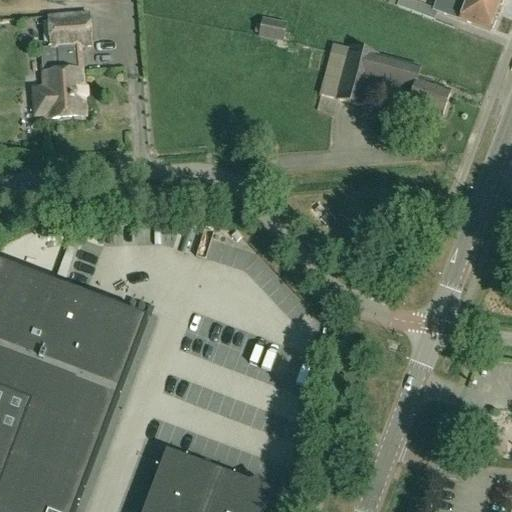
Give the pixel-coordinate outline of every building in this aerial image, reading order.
[(417,15),(420,5),(405,0),(399,0),(397,8),(417,15)] [(458,0),(438,0),(434,12),(460,22),(490,33),(497,14),(458,0)] [(458,0),(497,14),(502,0),(458,0)] [(41,51),(43,76),(44,90),(32,91),(34,119),(46,118),(46,121),(84,118),(78,49),(90,48),(87,16),(47,19),(50,50),(41,51)] [(283,45),(287,26),(271,22),(270,23),(263,21),(259,40),(283,45)] [(324,85),(321,97),(337,102),(364,109),(371,82),(413,93),(408,108),(442,119),(451,96),(451,93),(431,86),(432,82),(419,78),(420,72),(421,69),(377,58),(378,56),(351,49),(351,51),(334,47),(333,50),(332,57),(324,85)] [(0,511),(76,511),(148,322),(0,266),(0,511)] [(333,341),(325,338),(323,346),(330,348),(333,341)] [(267,511),(274,494),(261,489),(257,480),(248,484),(167,453),(144,511),(267,511)]
